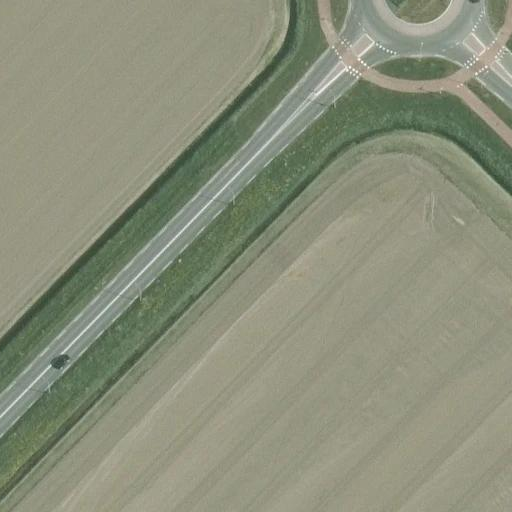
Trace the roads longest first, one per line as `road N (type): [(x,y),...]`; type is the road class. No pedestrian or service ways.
road 1 (secondary): [(0,419),(270,142)]
road 2 (secondary): [(364,2),(355,29),(284,110),(270,142)]
road 3 (secondary): [(270,142),(378,50),(400,41)]
